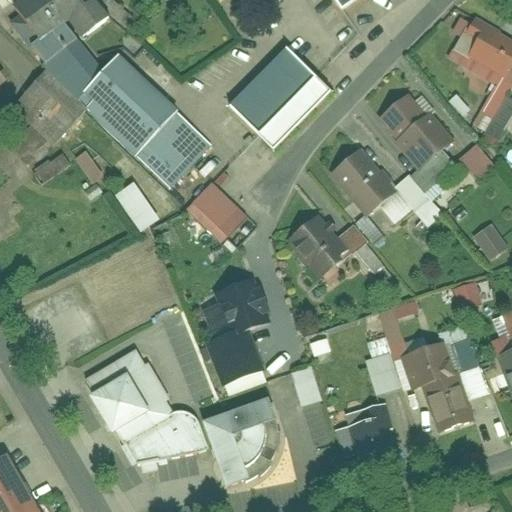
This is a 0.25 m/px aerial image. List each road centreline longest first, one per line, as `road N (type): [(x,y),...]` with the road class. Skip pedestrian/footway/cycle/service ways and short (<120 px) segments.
road 1 (residential): [(445,0),(270,185)]
road 2 (tertiary): [(0,347),(100,511)]
road 3 (residential): [(356,511),(511,461)]
